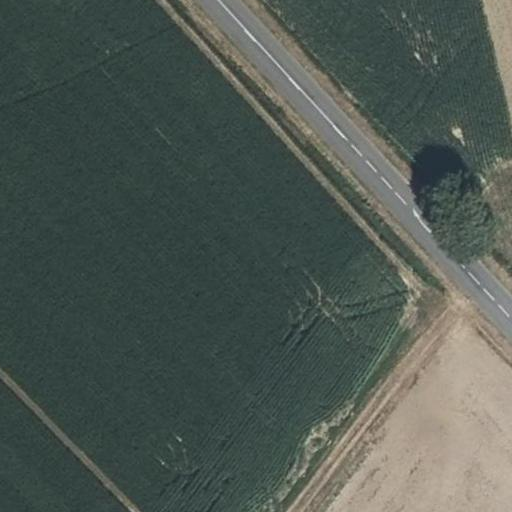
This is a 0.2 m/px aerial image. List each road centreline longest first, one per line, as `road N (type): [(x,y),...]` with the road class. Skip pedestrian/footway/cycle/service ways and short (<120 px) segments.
road 1 (tertiary): [(210,0),(511,312)]
road 2 (track): [(477,274),(296,511)]
